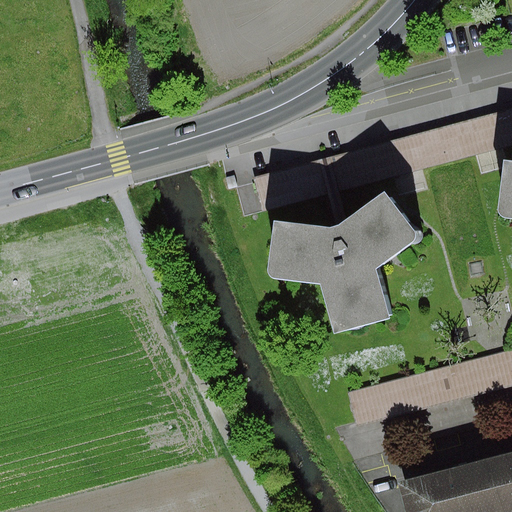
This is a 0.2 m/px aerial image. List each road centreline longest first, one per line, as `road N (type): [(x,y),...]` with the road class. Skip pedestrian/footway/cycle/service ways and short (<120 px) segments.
road 1 (tertiary): [(413,0),(348,63),(252,117),(0,191)]
road 2 (track): [(120,182),(173,325),(274,511)]
road 3 (track): [(75,0),(112,142)]
